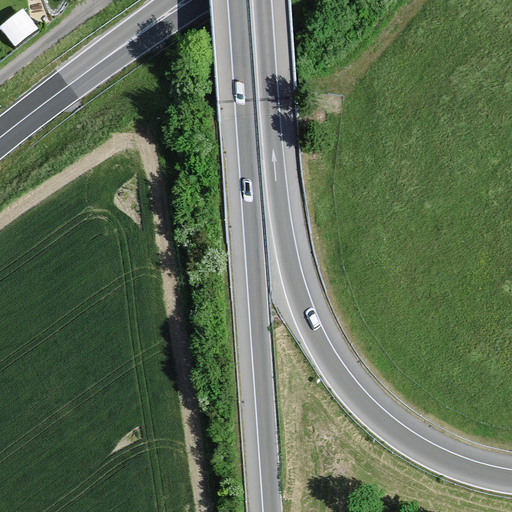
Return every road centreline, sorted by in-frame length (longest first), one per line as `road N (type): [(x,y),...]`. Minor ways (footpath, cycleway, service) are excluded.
road 1 (motorway): [(511,481),(461,469),(380,423),(322,352),(287,256),(261,0)]
road 2 (motorway): [(237,0),(272,511)]
road 3 (primary): [(187,0),(0,137)]
road 4 (track): [(91,0),(0,79)]
